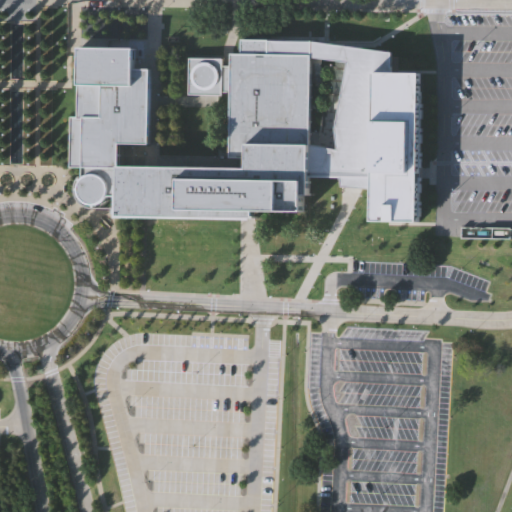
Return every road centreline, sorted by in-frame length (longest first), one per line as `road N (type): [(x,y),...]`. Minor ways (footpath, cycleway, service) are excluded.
road 1 (residential): [(80,295),(511,318)]
road 2 (tertiary): [(6,350),(48,341),(80,295),(70,246),(52,227),(12,215)]
road 3 (tertiary): [(82,511),(48,341)]
road 4 (tertiary): [(6,350),(39,511)]
